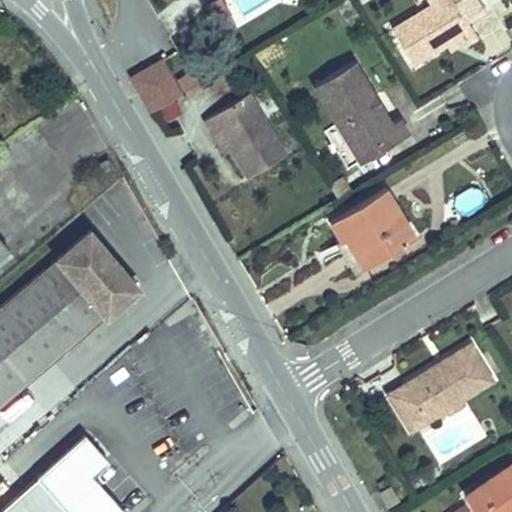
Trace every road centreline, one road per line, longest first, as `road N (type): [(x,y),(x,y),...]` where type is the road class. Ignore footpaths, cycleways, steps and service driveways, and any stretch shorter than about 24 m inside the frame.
road 1 (tertiary): [(286,392),(88,56)]
road 2 (residential): [(286,392),(511,256)]
road 3 (tertiary): [(352,511),(286,392)]
